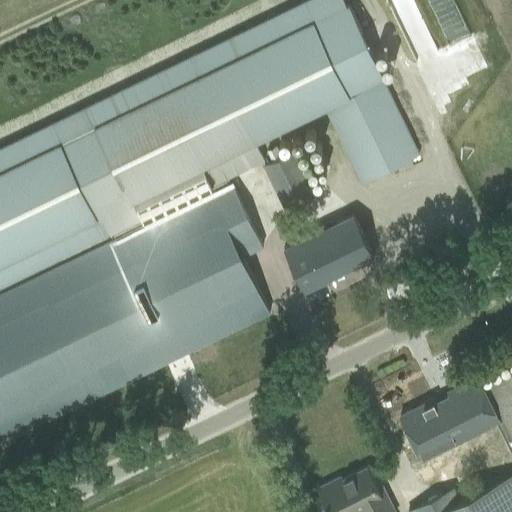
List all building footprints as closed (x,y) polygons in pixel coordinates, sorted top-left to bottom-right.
[(0,286),(264,159),(255,139),(324,106),(361,181),(419,153),(382,77),(384,76),(349,3),(346,4),(344,0),(304,0),(0,147),(0,286)] [(261,165),(283,211),(316,195),(294,149),(261,165)] [(231,180),(0,291),(0,440),(269,311),(242,255),(263,245),(231,180)] [(284,247),(296,271),(304,289),(374,255),(353,213),(284,247)] [(511,475),(459,503),(461,508),(452,511),(451,511),(441,493),(408,509),(409,511),(511,511),(511,368),(482,384),(477,375),(447,391),(449,394),(436,400),(434,397),(400,414),(423,459),(496,422),(511,453),(511,475)] [(317,487),(329,511),(351,511),(359,508),(360,511),(395,511),(382,485),(378,487),(367,466),(342,478),(341,475),(317,487)]
